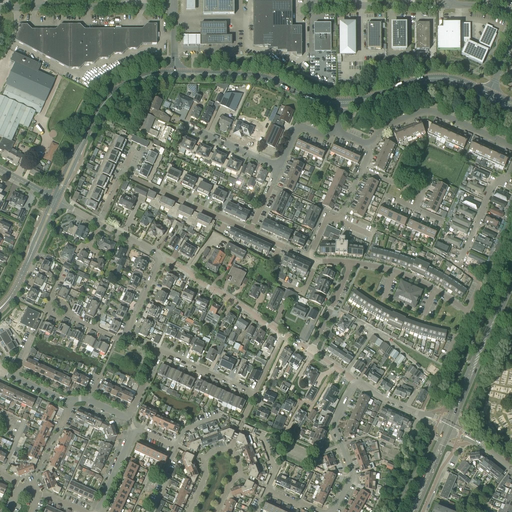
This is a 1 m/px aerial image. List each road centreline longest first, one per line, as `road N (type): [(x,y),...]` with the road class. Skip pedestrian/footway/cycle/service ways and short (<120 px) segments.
road 1 (residential): [(312,353),(161,257)]
road 2 (tertiary): [(338,103),(248,74),(174,74)]
road 3 (residential): [(229,451),(255,394),(159,351)]
road 4 (secondary): [(449,427),(511,280)]
road 5 (residential): [(511,146),(433,112),(380,127),(368,142)]
road 6 (unknown): [(296,5),(304,48),(297,61),(246,45),(246,0)]
road 7 (residential): [(250,231),(123,173)]
road 8 (residential): [(129,418),(83,398),(65,401),(1,371)]
road 9 (residential): [(354,385),(334,426),(352,474),(332,511)]
road 10 (unclassified): [(448,5),(311,0)]
road 11 (unclassified): [(174,6),(37,7)]
road 12 (residential): [(351,262),(394,271),(467,312)]
